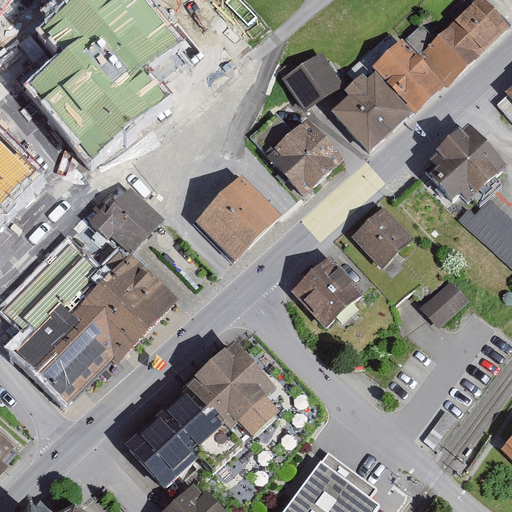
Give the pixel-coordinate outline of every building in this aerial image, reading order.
[(482,7),(423,63),(448,90),(507,35),(482,7)] [(400,52),(372,77),(414,124),(443,98),(400,52)] [(283,79),(305,112),(344,86),(322,53),(283,79)] [(348,106),(333,120),(364,153),(372,161),(412,123),(374,82),(366,89),(362,85),(344,101),(348,106)] [(308,128),(267,166),(305,208),(347,170),(308,128)] [(470,136),(428,172),(437,182),(429,189),(453,217),(463,209),(467,213),(474,208),(478,213),(502,192),(498,188),(507,180),(470,136)] [(244,183),(194,229),(233,272),(283,226),(244,183)] [(126,192),(91,231),(108,247),(112,243),(134,263),(166,229),(126,192)] [(469,213),(459,224),(511,272),(511,224),(492,206),(478,222),(469,213)] [(384,215),(353,241),(383,276),(414,249),(384,215)] [(332,266),(292,301),(324,337),(364,302),(332,266)] [(132,267),(97,304),(80,289),(57,314),(63,319),(19,366),(69,413),(117,362),(120,366),(113,373),(119,378),(126,371),(180,312),(132,267)] [(452,287),(421,316),(440,336),(471,307),(452,287)] [(236,356),(123,455),(161,497),(223,442),(227,446),(238,437),(244,444),(269,423),(261,414),(276,401),(236,356)] [(14,458),(0,445),(0,482),(7,474),(3,470),(14,458)] [(379,491),(330,454),(287,511),(376,511),(379,509),(371,503),(379,491)] [(203,505),(193,494),(173,511),(218,511),(208,501),(203,505)]
